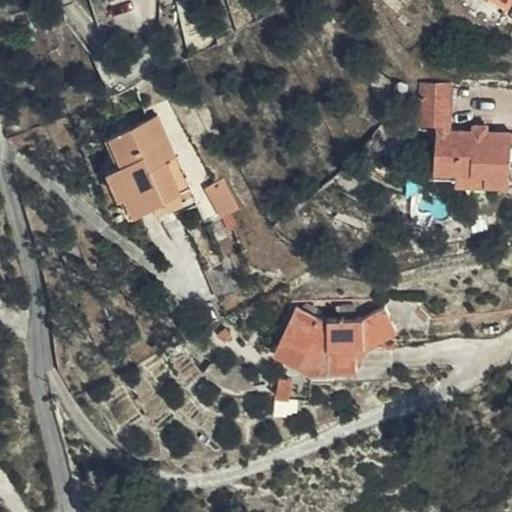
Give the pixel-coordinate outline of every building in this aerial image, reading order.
[(441,77),(416,76),(416,94),(441,95),(441,77)] [(441,95),(442,114),(474,92),(474,79),(441,77),(441,95)] [(474,92),(442,114),(460,115),(472,115),(474,92)] [(137,110),(101,138),(137,185),(133,190),(145,204),(165,189),(178,179),(156,150),(163,143),(137,110)] [(472,115),(460,115),(460,124),(472,124),(472,115)] [(472,124),(460,124),(458,163),(452,163),(451,172),(511,175),(511,125),(500,125),(500,119),(490,118),(489,125),(472,124)] [(137,185),(101,138),(94,144),(114,169),(110,174),(127,195),(133,190),(137,185)] [(226,175),(209,183),(222,212),(239,205),(226,175)] [(184,186),(178,179),(165,189),(171,197),(184,186)] [(315,367),(359,368),(353,321),(329,317),(308,305),(286,344),(309,356),(307,364),(315,367)] [(353,321),(359,368),(365,368),(362,353),(377,348),(406,337),(397,312),(367,324),(353,321)] [(362,353),(365,368),(377,348),(362,353)] [(281,392),(308,403),(315,383),(287,371),(281,392)]
